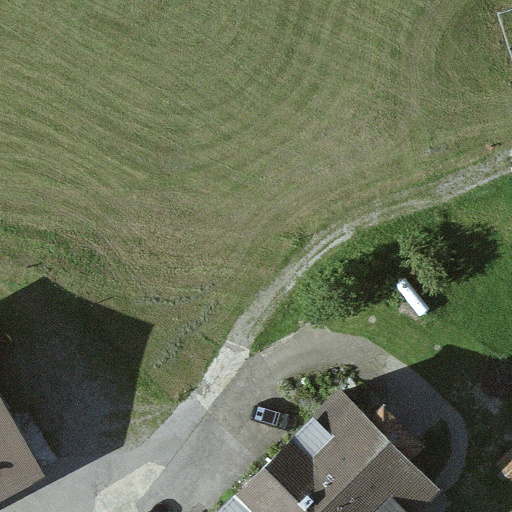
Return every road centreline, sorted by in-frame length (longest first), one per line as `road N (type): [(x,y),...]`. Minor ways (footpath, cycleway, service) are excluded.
road 1 (track): [(202,408),(269,305),(355,222),(511,158)]
road 2 (unclassified): [(100,511),(202,408)]
